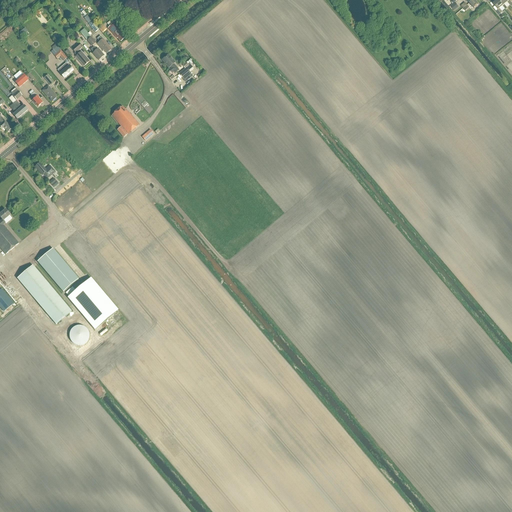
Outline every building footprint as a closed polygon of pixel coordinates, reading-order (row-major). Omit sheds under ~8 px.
[(474,0),(473,0),(469,4),(474,9),(479,5),(474,0)] [(498,11),(501,14),(502,13),(500,9),(502,7),(503,6),(498,0),(493,4),(498,10),(498,11)] [(503,6),(502,7),(505,10),(507,9),(504,5),(507,3),(508,2),(505,0),(498,0),(503,6)] [(465,11),(463,9),(457,15),(462,21),(464,19),(465,18),(462,15),(465,12),(465,11)] [(117,39),(118,38),(121,42),(127,37),(123,32),(124,31),(116,22),(108,29),(117,39)] [(98,30),(92,23),(89,25),(95,33),(98,30)] [(106,30),(102,26),(98,29),(102,34),(106,30)] [(80,32),(93,47),(97,43),(92,37),(94,36),(90,32),(89,34),(85,29),(80,32)] [(97,44),(103,51),(104,51),(106,54),(112,50),(103,39),(97,44)] [(76,57),(84,67),(89,62),(81,52),(78,55),(77,52),(82,48),(78,44),(72,50),(75,54),(74,54),(76,57)] [(92,54),(98,61),(104,56),(98,49),(96,50),(94,47),(90,50),(93,53),(92,54)] [(60,57),(63,61),(66,58),(60,50),(54,56),(57,59),(60,57)] [(162,60),(169,68),(171,67),(172,68),(171,69),(175,73),(179,71),(175,66),(173,65),(175,64),(168,56),(162,60)] [(63,72),(67,77),(73,71),(69,67),(66,64),(58,71),(61,74),(63,72)] [(180,74),(183,79),(190,72),(187,68),(180,74)] [(19,71),(13,77),(17,80),(23,74),(19,71)] [(28,81),(23,75),(15,83),(20,88),(28,81)] [(44,79),(51,86),(54,83),(48,76),(44,79)] [(55,97),(56,96),(48,86),(42,91),(48,98),(49,97),(53,102),(56,99),(55,97)] [(10,92),(16,100),(22,95),(15,88),(10,92)] [(32,101),(38,107),(43,103),(38,97),(37,97),(34,93),(31,96),(34,99),(33,99),(34,100),(32,101)] [(13,104),(22,115),(28,111),(24,106),(21,108),(16,102),(13,104)] [(13,115),(17,120),(22,115),(13,104),(11,106),(16,113),(13,115)] [(117,131),(124,138),(127,135),(139,125),(129,113),(129,114),(127,111),(126,112),(122,107),(112,116),(121,127),(117,131)] [(4,122),(0,116),(0,123),(1,124),(0,125),(0,126),(3,130),(4,129),(8,133),(9,133),(11,131),(11,130),(9,127),(10,127),(5,121),(4,122)] [(150,130),(141,137),(145,142),(154,134),(150,130)] [(43,172),(44,174),(43,174),(48,179),(55,173),(50,166),(46,170),(40,163),(35,168),(41,174),(43,172)] [(59,184),(54,179),(50,183),(55,188),(59,184)] [(0,248),(6,255),(19,244),(3,225),(5,224),(3,221),(10,216),(5,210),(0,214),(0,217),(2,220),(0,221),(0,248)] [(37,262),(63,293),(79,280),(53,249),(37,262)] [(17,279),(56,325),(71,312),(32,266),(17,279)] [(91,279),(68,298),(95,331),(118,311),(91,279)] [(73,287),(76,291),(81,286),(78,282),(73,287)] [(14,303),(13,304),(2,290),(0,290),(0,308),(4,312),(12,305),(14,308),(16,306),(14,303)] [(109,331),(112,334),(121,325),(118,322),(109,331)] [(88,327),(70,327),(71,345),(88,344),(88,327)]
